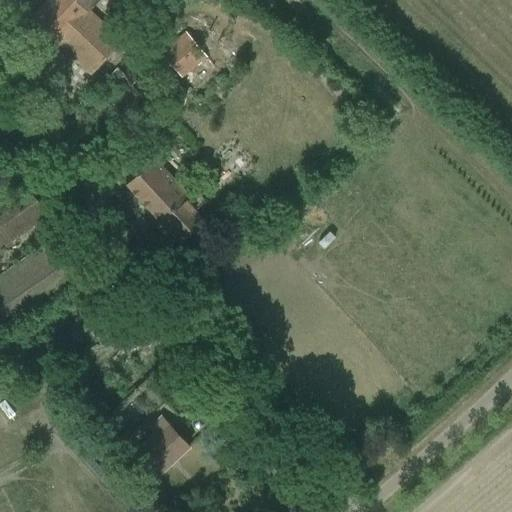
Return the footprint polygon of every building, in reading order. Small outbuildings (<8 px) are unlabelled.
[(90,75),(104,61),(121,43),(87,11),(97,0),(46,0),(43,4),(30,19),(90,75)] [(181,79),(206,58),(184,32),(160,53),(181,79)] [(65,118),(80,134),(98,155),(160,96),(134,67),(122,77),(117,71),(80,105),(65,118)] [(188,197),(154,159),(125,185),(180,243),(204,221),(194,211),(204,201),(195,191),(188,197)] [(0,249),(30,229),(46,217),(24,185),(8,197),(0,202),(0,249)] [(235,234),(230,239),(238,246),(243,241),(235,234)] [(59,235),(42,246),(0,275),(0,337),(72,288),(88,276),(59,235)] [(154,479),(174,461),(188,448),(160,417),(150,427),(154,432),(131,454),(154,479)]
